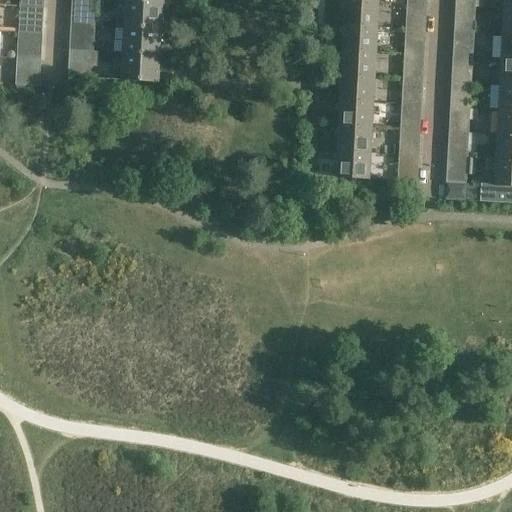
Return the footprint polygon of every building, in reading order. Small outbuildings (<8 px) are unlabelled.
[(20,0),(20,9),(44,10),(44,0),(20,0)] [(380,3),(347,1),(345,26),(379,28),(380,3)] [(73,2),(72,28),(95,29),(97,3),(73,2)] [(163,6),(126,4),(125,16),(118,16),(117,30),(124,30),(161,32),(163,6)] [(427,5),(407,4),(406,29),(426,30),(427,5)] [(476,7),(457,6),(456,33),(474,33),(476,7)] [(44,10),(20,9),(18,35),(43,36),(44,10)] [(379,28),(345,26),(344,52),(378,53),(379,28)] [(406,29),(404,55),(425,56),(426,30),(406,29)] [(161,32),(124,30),(123,56),(160,58),(161,32)] [(18,35),(17,61),(41,62),(43,36),(18,35)] [(511,35),(504,35),(503,60),(511,60),(511,35)] [(71,41),(71,54),(94,55),(95,42),(71,41)] [(455,45),(454,58),(473,59),(474,46),(455,45)] [(378,53),(344,52),(343,77),(376,79),(378,53)] [(94,55),(71,54),(69,80),(93,81),(94,55)] [(404,55),(403,80),(423,81),(425,56),(404,55)] [(160,58),(123,56),(122,83),(158,85),(160,58)] [(454,58),(453,81),(472,82),(473,59),(454,58)] [(511,60),(503,60),(501,84),(511,84),(511,60)] [(41,62),(17,61),(16,74),(41,75),(41,62)] [(343,77),(341,101),(375,103),(376,79),(343,77)] [(403,80),(402,104),(422,105),(423,81),(403,80)] [(472,82),(453,81),(452,105),(471,106),(472,82)] [(511,84),(501,84),(500,108),(511,108),(511,84)] [(375,103),(341,101),(340,127),(374,128),(375,103)] [(422,105),(402,104),(400,130),(421,131),(422,105)] [(452,105),(451,133),(469,134),(471,106),(452,105)] [(511,108),(500,108),(499,135),(511,135),(511,108)] [(340,127),(339,152),(372,154),(374,128),(340,127)] [(421,131),(400,130),(399,155),(419,156),(421,131)] [(451,133),(449,158),(468,159),(469,134),(451,133)] [(511,135),(499,135),(497,161),(511,161),(511,135)] [(372,154),(339,152),(337,180),(371,182),(372,154)] [(419,156),(399,155),(398,182),(418,183),(419,156)] [(449,158),(448,185),(466,185),(467,177),(476,177),(476,160),(468,160),(468,159),(449,158)] [(511,161),(497,161),(497,162),(486,161),(486,172),(497,172),(496,188),(484,188),(483,205),(511,206),(511,161)] [(466,185),(448,185),(447,201),(466,201),(466,185)]
